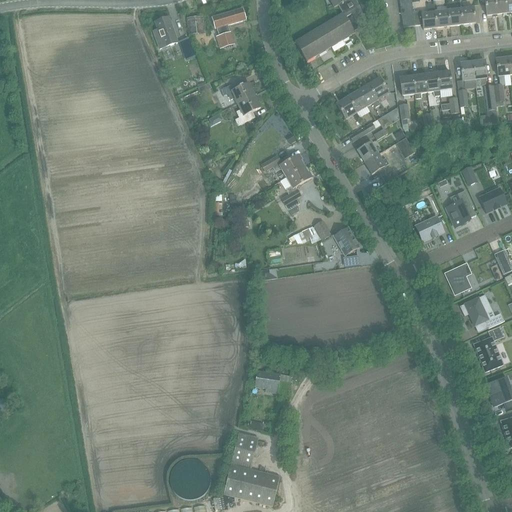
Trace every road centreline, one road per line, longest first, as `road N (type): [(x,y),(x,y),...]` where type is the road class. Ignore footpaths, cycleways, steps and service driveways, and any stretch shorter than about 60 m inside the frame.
road 1 (tertiary): [(486,511),(458,418),(399,276)]
road 2 (residential): [(297,105),(383,58),(511,39)]
road 3 (tertiary): [(399,276),(297,105)]
road 4 (tertiary): [(0,9),(170,0)]
road 5 (residential): [(511,225),(399,276)]
